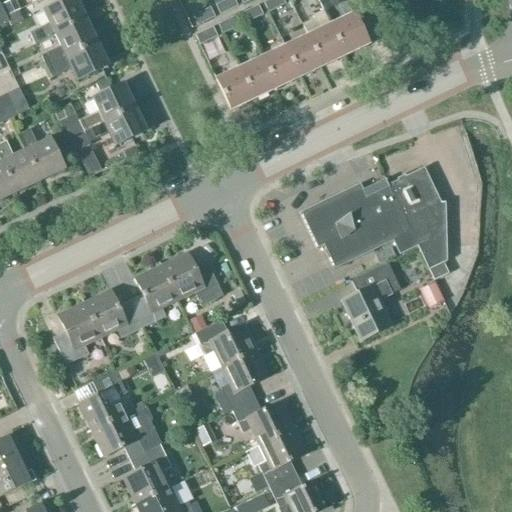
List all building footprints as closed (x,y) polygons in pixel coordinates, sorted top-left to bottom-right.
[(86,21),(75,0),(69,0),(42,13),(48,26),(29,35),(30,37),(19,42),(23,50),(34,45),(34,46),(54,37),(54,36),(86,21)] [(220,15),(237,7),(233,0),(228,0),(216,6),(220,15)] [(267,15),(284,6),(281,0),(271,0),(262,5),(267,15)] [(0,26),(8,23),(0,4),(0,26)] [(245,25),(261,17),(257,7),(240,15),(245,25)] [(197,26),(214,18),(210,9),(193,17),(197,26)] [(330,27),(344,58),(368,46),(354,16),(330,27)] [(221,36),(239,28),(234,18),(217,26),(221,36)] [(59,48),(40,57),(45,69),(97,44),(86,21),(54,36),(54,37),(59,48)] [(307,38),(322,68),(344,58),(330,27),(307,38)] [(199,46),(216,38),(212,29),(195,37),(199,46)] [(285,49),(299,79),(322,68),(307,38),(285,49)] [(97,44),(45,69),(50,79),(70,70),(76,83),(108,68),(97,44)] [(262,60),(276,90),(299,79),(285,49),(262,60)] [(239,71),(254,101),(276,90),(262,60),(239,71)] [(239,71),(216,82),(230,112),(254,101),(239,71)] [(106,81),(95,86),(98,93),(109,88),(106,81)] [(135,109),(123,85),(91,101),(97,114),(74,125),(73,123),(61,129),(66,142),(84,133),(135,109)] [(7,95),(18,116),(28,111),(18,90),(7,95)] [(0,98),(0,107),(7,122),(18,116),(7,95),(0,98)] [(135,109),(84,133),(89,144),(108,135),(114,148),(146,133),(135,109)] [(25,153),(40,184),(64,172),(49,141),(37,147),(30,133),(18,139),(24,153),(25,153)] [(79,137),(66,143),(71,155),(85,150),(79,137)] [(1,164),(16,195),(40,184),(25,153),(24,153),(12,158),(6,144),(0,147),(0,163),(0,165),(1,164)] [(83,166),(88,176),(100,170),(95,161),(83,166)] [(0,202),(16,195),(1,164),(0,165),(0,164),(0,202)] [(445,204),(440,205),(423,170),(388,187),(418,248),(417,248),(428,272),(433,282),(448,275),(443,265),(446,263),(445,204)] [(398,257),(417,248),(418,248),(388,187),(365,198),(359,186),(300,214),(317,250),(324,246),(335,270),(392,243),(398,257)] [(391,249),(374,257),(379,266),(395,259),(391,249)] [(161,270),(176,301),(194,293),(201,306),(222,296),(207,265),(194,271),(186,256),(171,263),(172,265),(161,270)] [(343,304),(360,340),(388,327),(376,303),(399,292),(387,268),(351,285),(357,298),(343,304)] [(130,302),(143,329),(166,318),(161,308),(176,301),(161,270),(150,275),(149,273),(134,281),(142,296),(130,302)] [(434,285),(423,291),(431,308),(443,303),(434,285)] [(84,307),(99,339),(117,331),(121,340),(143,329),(130,302),(117,308),(109,293),(94,300),(95,302),(84,307)] [(89,356),(84,346),(99,339),(84,307),(73,313),(72,310),(57,318),(65,334),(53,339),(66,367),(89,356)] [(187,322),(194,335),(207,329),(201,315),(187,322)] [(220,323),(207,329),(194,335),(212,374),(221,370),(253,354),(248,343),(250,342),(243,327),(226,335),(220,323)] [(253,354),(221,370),(228,385),(220,389),(221,393),(214,396),(223,416),(231,413),(254,401),(248,388),(268,379),(261,364),(259,365),(253,354)] [(87,421),(92,431),(125,416),(117,400),(125,396),(114,373),(90,385),(96,398),(78,407),(85,422),(87,421)] [(254,401),(231,413),(241,434),(250,430),(258,447),(291,431),(285,420),(287,419),(280,404),(260,414),(254,401)] [(128,414),(125,416),(92,431),(98,443),(96,444),(103,459),(122,450),(128,462),(161,446),(150,425),(152,420),(146,409),(145,409),(144,406),(142,407),(141,404),(127,411),(128,414)] [(255,467),(257,466),(268,489),(296,476),(290,463),(305,456),(298,441),(296,442),(291,431),(258,447),(247,452),(255,467)] [(19,445),(13,435),(0,441),(0,470),(20,461),(14,448),(19,445)] [(161,447),(161,446),(128,462),(134,475),(122,480),(130,495),(132,494),(137,505),(170,489),(162,473),(170,469),(159,447),(161,447)] [(0,498),(36,482),(31,471),(26,473),(20,461),(0,470),(0,498)] [(323,497),(325,496),(317,481),(302,489),(296,476),(268,489),(278,511),(287,506),(290,511),(320,511),(328,509),(323,497)] [(178,506),(170,489),(137,505),(140,511),(191,511),(186,502),(178,506)] [(50,511),(46,503),(27,511),(50,511)] [(253,511),(249,503),(235,510),(236,511),(253,511)]
